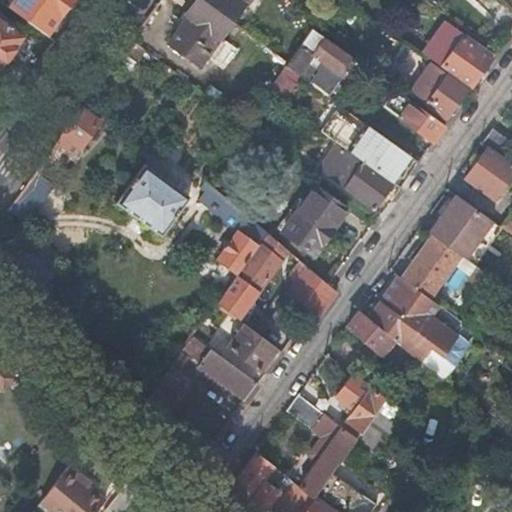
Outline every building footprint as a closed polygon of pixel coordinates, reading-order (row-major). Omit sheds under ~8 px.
[(233,19),(207,0),(195,0),(187,10),(190,13),(170,41),(200,63),(233,19)] [(207,0),(233,19),(246,0),(207,0)] [(347,0),(329,0),(311,26),(322,34),(347,0)] [(0,70),(27,34),(0,14),(0,70)] [(449,21),(426,53),(442,64),(471,85),(494,54),(484,47),(486,45),(481,41),(479,43),(449,21)] [(311,26),(285,63),(302,74),(328,93),(338,78),(334,75),(338,69),(342,73),(354,57),(322,34),(311,26)] [(132,37),(115,60),(127,69),(144,46),(132,37)] [(406,68),(414,53),(401,46),(393,61),(406,68)] [(172,66),(161,59),(156,66),(166,74),(172,66)] [(433,61),(411,91),(445,115),(467,86),(433,61)] [(281,69),(297,81),(302,74),(285,63),(281,69)] [(281,69),(268,87),(284,99),(297,81),(281,69)] [(446,123),(402,91),(390,108),(434,140),(446,123)] [(245,120),(218,100),(213,108),(220,113),(216,118),(236,133),(245,120)] [(82,106),(60,136),(76,148),(98,118),(82,106)] [(353,111),(333,138),(338,141),(350,150),(351,151),(364,160),(393,180),(412,153),(353,111)] [(511,147),(511,140),(494,127),(483,141),(490,146),(505,157),(511,147)] [(350,150),(338,141),(322,167),(334,175),(351,151),(350,150)] [(511,173),(511,161),(505,157),(490,146),(467,177),(476,184),(474,186),(480,191),(482,188),(495,197),(511,173)] [(334,175),(342,182),(346,177),(350,180),(363,161),(364,160),(351,151),(334,175)] [(144,161),(117,199),(161,233),(189,194),(144,161)] [(388,190),(394,194),(400,186),(363,161),(350,180),(346,177),(342,182),(376,206),(388,190)] [(28,180),(12,201),(22,208),(38,187),(28,180)] [(316,184),(283,229),(315,252),(348,208),(316,184)] [(268,231),(221,191),(212,203),(240,226),(218,256),(238,271),(262,239),(268,231)] [(465,257),(493,219),(469,201),(457,193),(430,230),(434,234),(461,254),(465,257)] [(501,224),(511,232),(511,211),(511,210),(501,224)] [(289,248),(268,231),(262,239),(283,255),(289,248)] [(402,276),(431,297),(461,254),(434,234),(402,276)] [(262,239),(238,271),(217,300),(236,315),(238,316),(246,304),(248,305),(283,255),(262,239)] [(34,245),(18,260),(32,274),(47,259),(34,245)] [(311,309),(330,283),(295,254),(290,261),(297,267),(298,268),(299,267),(304,270),(299,277),(288,291),(311,309)] [(298,268),(297,267),(293,273),(299,277),(304,270),(299,267),(298,268)] [(470,278),(487,291),(489,290),(496,279),(479,267),(470,278)] [(433,315),(441,304),(431,297),(402,276),(398,274),(368,316),(398,341),(405,347),(414,355),(442,379),(470,341),(433,315)] [(337,289),(330,283),(311,309),(318,315),(337,289)] [(236,315),(217,300),(209,312),(228,326),(236,315)] [(361,310),(348,325),(404,371),(414,355),(405,347),(398,341),(368,316),(361,310)] [(213,324),(205,318),(194,333),(202,340),(213,324)] [(277,345),(241,318),(237,323),(242,327),(229,345),(260,368),(277,345)] [(202,340),(194,333),(182,349),(199,362),(211,346),(202,340)] [(257,380),(211,346),(199,362),(245,396),(257,380)] [(199,362),(182,349),(168,368),(186,381),(199,362)] [(0,384),(0,385),(13,374),(0,359),(0,384)] [(168,368),(148,396),(163,412),(186,381),(168,368)] [(345,422),(360,432),(365,426),(389,392),(373,381),(345,422)] [(316,386),(308,397),(327,410),(334,399),(316,386)] [(321,457),(302,485),(315,496),(360,432),(345,422),(327,410),(308,397),(300,391),(288,407),(326,433),(314,451),(321,457)] [(499,443),(507,434),(505,432),(491,421),(484,431),(499,443)] [(360,432),(315,496),(303,511),(372,511),(383,498),(378,494),(385,485),(353,463),(361,450),(376,460),(387,443),(365,426),(360,432)] [(302,485),(257,449),(237,477),(235,489),(258,511),(262,511),(269,502),(284,511),(303,511),(315,496),(302,485)] [(84,472),(70,461),(41,498),(58,511),(93,511),(107,495),(81,475),(84,472)]
